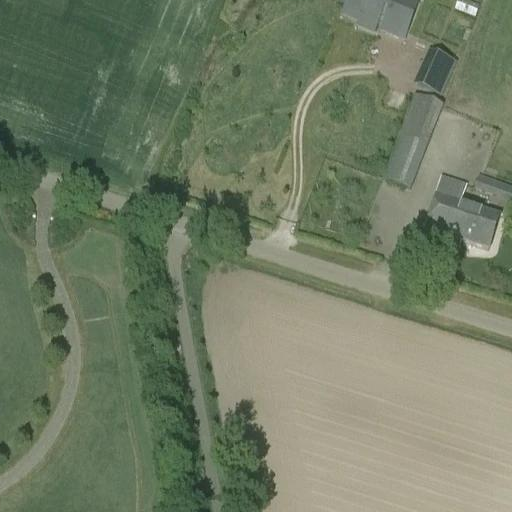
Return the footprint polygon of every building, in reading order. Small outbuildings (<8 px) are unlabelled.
[(377,30),(401,40),(416,6),(403,0),(393,0),(393,2),(388,0),(352,0),(347,13),(361,19),(358,26),(376,33),(377,30)] [(426,68),(448,78),(453,66),(431,56),(426,68)] [(381,183),(411,194),(427,151),(397,140),(381,183)] [(497,185),(479,178),(474,191),(492,198),(497,185)] [(460,249),(461,245),(488,254),(499,219),(472,211),(473,206),(462,202),(467,188),(442,180),(423,238),(460,249)]
